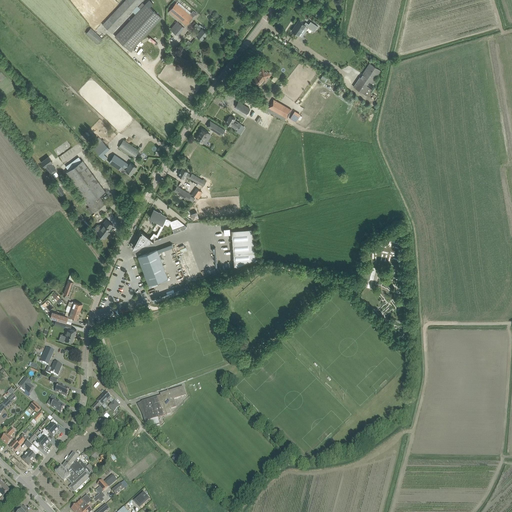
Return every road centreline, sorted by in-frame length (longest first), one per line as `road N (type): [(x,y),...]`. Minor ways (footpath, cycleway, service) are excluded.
road 1 (tertiary): [(84,364),(96,302),(141,206),(220,70),(268,14)]
road 2 (tertiary): [(25,485),(79,416),(84,364)]
